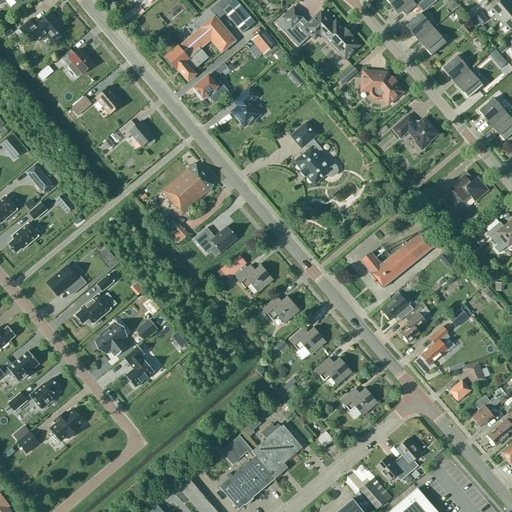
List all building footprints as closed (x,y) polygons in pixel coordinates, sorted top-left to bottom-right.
[(194,32),(165,57),(176,69),(177,69),(187,81),(195,74),(191,70),(206,58),(199,49),(210,40),(221,53),(235,41),(228,32),(217,19),(225,13),(241,32),(242,33),(242,32),(254,23),(235,0),(234,0),(231,2),(229,0),(220,0),(195,22),(200,27),(194,32)] [(385,0),(397,14),(401,10),(405,15),(416,5),(411,0),(385,0)] [(511,9),(511,4),(508,0),(501,0),(490,10),(491,10),(487,13),(491,17),(494,14),(499,20),(511,9)] [(282,18),(276,24),(298,47),(311,35),(314,39),(320,33),(327,40),(337,50),(337,52),(339,55),(341,55),(344,58),(358,45),(350,37),(352,36),(348,32),(345,28),(343,30),(341,27),(335,22),(332,25),(320,12),(308,24),(293,8),(282,18)] [(477,23),(487,19),(482,8),(473,12),(477,23)] [(511,27),(511,9),(499,20),(505,26),(501,30),(505,34),(508,31),(511,27)] [(29,20),(19,29),(27,39),(33,34),(37,38),(38,39),(45,34),(51,40),(54,43),(61,38),(58,34),(64,29),(51,13),(37,24),(38,24),(34,27),(29,20)] [(405,26),(411,32),(418,41),(428,32),(433,28),(420,13),(405,26)] [(459,29),(465,36),(471,30),(465,23),(459,29)] [(433,28),(428,32),(418,41),(431,56),(446,43),(433,28)] [(277,48),(274,44),(275,43),(263,29),(250,40),(262,54),(263,53),(266,57),(277,48)] [(70,49),(61,57),(68,66),(76,77),(80,73),(81,74),(93,64),(80,49),(74,54),(70,49)] [(457,56),(442,68),(454,83),(469,71),(457,56)] [(223,63),(214,71),(217,75),(222,71),(225,75),(229,71),(223,63)] [(490,75),(497,82),(508,73),(501,66),(490,75)] [(349,68),(336,78),(342,84),(354,74),(349,68)] [(293,70),(288,74),(293,79),(298,75),(293,70)] [(454,83),(467,98),(482,85),(469,71),(454,83)] [(388,103),(401,92),(386,74),(364,72),(362,90),(371,91),(371,93),(372,95),(374,97),(377,98),(380,98),(382,96),(388,103)] [(227,91),(211,73),(208,76),(207,75),(192,88),(202,99),(208,94),(214,101),(213,102),(214,103),(227,91)] [(109,115),(122,104),(121,103),(124,101),(115,91),(113,93),(108,87),(95,98),(109,115)] [(249,104),(257,97),(249,88),(237,98),(241,103),(231,112),(243,127),(253,120),(254,121),(261,115),(256,109),(255,110),(249,104)] [(85,96),(71,108),(77,116),(91,104),(85,96)] [(506,113),(493,98),(478,111),(491,126),(506,113)] [(511,133),(511,120),(506,113),(491,126),(504,141),(511,133)] [(429,144),(428,142),(437,134),(424,119),(419,123),(418,122),(415,122),(414,123),(407,116),(392,129),(400,138),(408,131),(417,141),(415,142),(421,150),(429,144)] [(145,128),(146,127),(141,121),(135,126),(130,121),(119,130),(126,139),(131,135),(141,147),(146,143),(147,145),(150,146),(154,142),(154,140),(152,137),(153,137),(145,128)] [(322,150),(312,139),(317,135),(306,123),(290,136),(301,149),(304,146),(308,150),(294,162),(301,171),(300,172),(304,178),(306,176),(313,185),(326,175),(328,176),(330,177),(333,176),(335,174),(336,172),(336,170),(336,167),(334,165),(331,164),(329,164),(326,165),(317,154),(322,150)] [(1,144),(2,146),(13,160),(24,151),(11,135),(1,144)] [(102,142),(108,149),(113,145),(107,138),(102,142)] [(213,187),(194,163),(161,191),(176,208),(177,207),(182,213),(205,194),(204,193),(206,192),(206,193),(213,187)] [(25,172),(43,194),(53,186),(35,164),(25,172)] [(485,190),(475,178),(473,180),(466,171),(454,181),(459,187),(459,190),(446,201),(455,212),(472,198),(473,200),(485,190)] [(0,222),(0,223),(16,210),(5,196),(0,200),(0,222)] [(41,203),(28,213),(34,220),(46,210),(41,203)] [(511,242),(511,220),(504,227),(499,222),(486,233),(497,245),(503,240),(508,246),(511,242)] [(27,224),(25,225),(12,236),(14,239),(8,244),(16,253),(22,248),(22,249),(38,237),(27,224)] [(206,228),(193,239),(205,253),(216,244),(223,252),(238,238),(227,226),(214,237),(206,228)] [(420,231),(405,244),(380,264),(371,252),(360,261),(370,272),(369,273),(382,289),(383,288),(417,260),(433,247),(420,231)] [(374,247),(374,249),(374,250),(374,252),(376,254),(377,255),(379,256),(381,255),(383,255),(385,253),(386,251),(386,249),(386,248),(385,246),(383,244),(381,244),(380,244),(378,244),(376,245),(374,247)] [(448,251),(441,257),(445,262),(453,256),(448,251)] [(111,254),(106,258),(110,263),(115,259),(111,254)] [(239,255),(222,270),(228,278),(246,263),(239,255)] [(250,266),(236,278),(245,288),(250,284),(257,292),(272,279),(260,265),(254,270),(250,266)] [(74,275),(67,266),(46,283),(58,296),(70,286),(75,292),(86,283),(77,272),(74,275)] [(96,285),(101,292),(114,282),(108,275),(96,285)] [(392,298),(394,300),(381,311),(389,320),(396,315),(400,320),(412,310),(408,304),(410,303),(404,296),(402,297),(398,293),(392,298)] [(98,294),(80,309),(80,310),(74,315),(82,324),(88,319),(92,324),(111,309),(98,294)] [(277,297),(262,309),(271,319),(277,315),(284,323),(298,310),(286,296),(280,301),(277,297)] [(411,324),(400,333),(408,343),(419,333),(416,329),(425,321),(419,314),(423,310),(419,305),(405,316),(411,324)] [(458,307),(446,317),(451,322),(463,312),(458,307)] [(149,320),(137,331),(144,339),(156,329),(149,320)] [(121,330),(115,323),(99,336),(100,337),(95,341),(96,341),(94,342),(98,348),(100,346),(106,353),(110,349),(115,355),(125,347),(120,341),(126,336),(121,331),(121,330)] [(1,332),(0,330),(0,349),(9,341),(15,335),(8,326),(1,332)] [(448,336),(446,333),(447,332),(441,326),(428,337),(434,344),(419,356),(428,367),(441,356),(447,350),(441,343),(448,336)] [(303,328),(289,340),(298,351),(303,346),(310,354),(325,342),(313,328),(307,333),(303,328)] [(283,340),(268,353),(271,356),(279,350),(282,353),(289,347),(286,344),(283,340)] [(144,354),(138,346),(123,359),(129,366),(130,365),(133,369),(125,376),(135,388),(155,370),(146,359),(144,360),(141,356),(144,354)] [(7,368),(18,381),(21,378),(23,380),(33,371),(31,370),(39,364),(28,351),(7,368)] [(329,358),(315,370),(324,381),(329,376),(336,384),(351,372),(339,358),(333,363),(329,358)] [(477,363),(464,368),(467,375),(459,382),(448,391),(457,402),(465,395),(466,396),(470,394),(468,392),(470,391),(466,386),(470,382),(471,385),(484,379),(477,363)] [(281,386),(285,390),(295,381),(291,377),(281,386)] [(29,395),(41,410),(56,397),(51,392),(58,386),(51,378),(45,384),(44,383),(29,395)] [(355,389),(340,401),(355,418),(360,413),(362,415),(376,402),(364,388),(358,393),(355,389)] [(501,400),(506,396),(499,388),(494,392),(496,395),(489,401),(484,396),(474,404),(479,410),(471,417),(480,428),(494,416),(487,409),(489,407),(491,408),(501,400)] [(27,401),(20,393),(7,403),(14,412),(27,401)] [(83,422),(73,409),(67,414),(65,412),(54,421),(56,423),(50,429),(60,441),(66,436),(68,438),(79,429),(77,427),(83,422)] [(500,424),(487,435),(496,445),(509,434),(511,431),(511,428),(509,424),(511,421),(511,411),(508,414),(507,413),(501,418),(504,421),(500,424)] [(266,473),(269,477),(272,475),(275,478),(281,473),(277,469),(302,448),(282,425),(280,427),(277,424),(274,427),(270,423),(260,432),(266,439),(258,446),(270,460),(264,465),(268,470),(266,473)] [(247,425),(242,429),(249,436),(254,432),(247,425)] [(325,431),(316,439),(324,448),(333,440),(325,431)] [(38,443),(29,432),(17,442),(26,453),(38,443)] [(272,475),(269,477),(266,473),(268,470),(264,465),(270,460),(258,446),(252,450),(239,435),(227,445),(239,459),(247,452),(252,458),(219,487),(238,510),(275,478),(272,475)] [(508,448),(501,454),(506,460),(507,460),(510,463),(511,461),(511,437),(511,441),(506,447),(508,448)] [(397,459),(409,473),(413,470),(417,475),(422,471),(413,461),(420,454),(407,439),(396,449),(402,455),(397,459)] [(396,475),(400,481),(409,473),(397,459),(392,463),(386,456),(375,466),(388,482),(396,475)] [(217,511),(187,477),(176,486),(198,511),(217,511)] [(386,501),(391,497),(374,477),(354,494),(369,510),(373,507),(376,510),(386,501)] [(434,511),(416,490),(389,511),(434,511)] [(10,511),(7,507),(9,506),(0,494),(0,511),(10,511)] [(362,511),(352,499),(336,511),(362,511)] [(163,511),(160,508),(159,508),(156,504),(155,503),(143,511),(163,511)]
